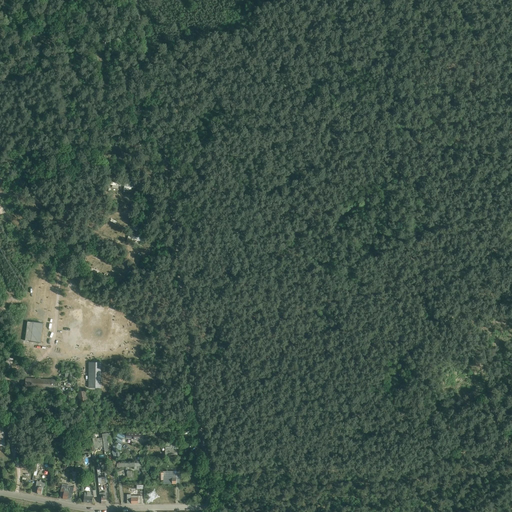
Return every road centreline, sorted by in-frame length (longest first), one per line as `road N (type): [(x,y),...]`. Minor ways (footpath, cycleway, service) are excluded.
road 1 (track): [(185,331),(423,150),(453,144),(511,72)]
road 2 (track): [(137,0),(163,132),(185,331)]
road 3 (unclassified): [(205,507),(103,509),(0,495)]
road 4 (track): [(209,470),(185,331)]
